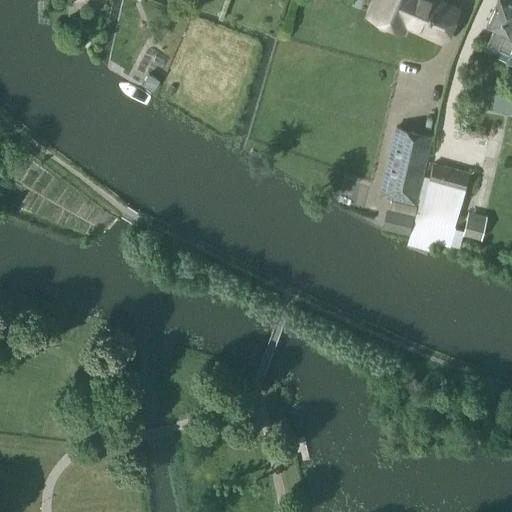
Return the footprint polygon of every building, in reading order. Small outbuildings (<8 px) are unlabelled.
[(406,28),(442,43),(457,9),(436,0),(375,0),(368,17),(404,33),(406,28)] [(507,55),(511,56),(511,3),(504,0),(497,0),(485,26),(493,29),(486,44),(507,54),(507,55)] [(416,205),(432,135),(394,125),(378,196),(416,205)] [(453,229),(469,173),(433,162),(417,218),(453,229)] [(409,233),(413,215),(386,208),(382,227),(409,233)]
